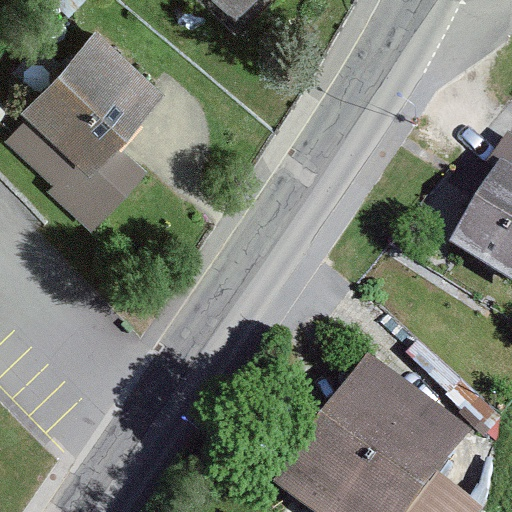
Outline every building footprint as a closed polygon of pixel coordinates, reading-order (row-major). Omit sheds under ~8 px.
[(241,0),(259,14),(270,0),(241,0)] [(171,103),(105,41),(17,135),(105,216),(139,179),(118,160),(171,103)] [(511,197),(477,255),(511,276),(511,197)] [(371,366),(278,492),(304,511),(413,511),(441,476),(470,439),(371,366)] [(477,511),(441,476),(413,511),(477,511)]
